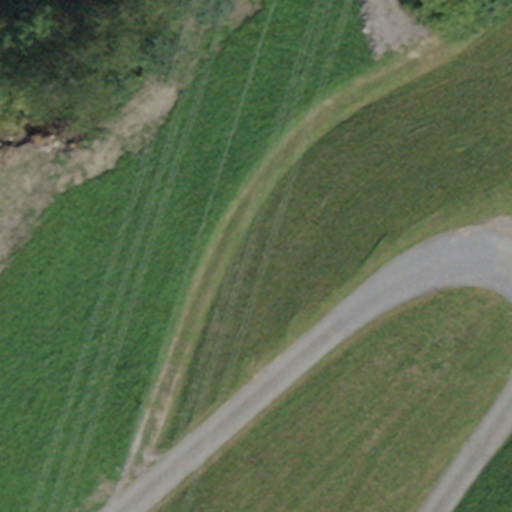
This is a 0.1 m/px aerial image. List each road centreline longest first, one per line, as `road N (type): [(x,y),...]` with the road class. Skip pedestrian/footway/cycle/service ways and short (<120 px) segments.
road 1 (unclassified): [(126,511),(345,319),(398,283),(435,268),(479,265),(511,275)]
road 2 (unclassified): [(511,408),(439,511)]
